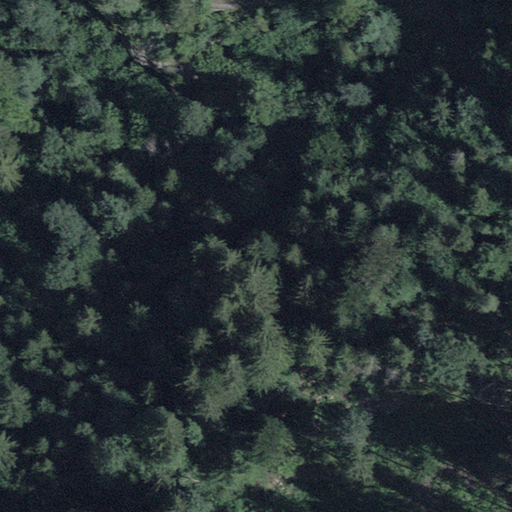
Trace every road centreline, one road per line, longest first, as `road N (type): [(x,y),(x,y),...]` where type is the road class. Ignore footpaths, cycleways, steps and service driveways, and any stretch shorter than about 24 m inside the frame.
road 1 (track): [(511,232),(418,209),(276,123),(0,54)]
road 2 (track): [(438,0),(511,134)]
